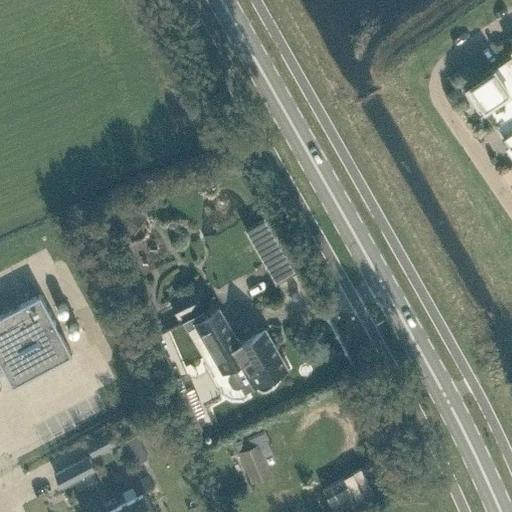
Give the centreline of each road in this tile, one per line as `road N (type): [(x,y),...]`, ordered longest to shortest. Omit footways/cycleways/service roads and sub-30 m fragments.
road 1 (secondary): [(494,511),(387,300),(216,0)]
road 2 (residential): [(511,19),(446,62),(438,76),(439,96),(511,204)]
